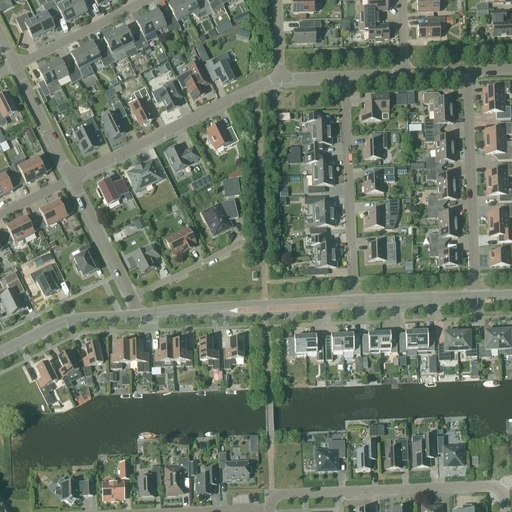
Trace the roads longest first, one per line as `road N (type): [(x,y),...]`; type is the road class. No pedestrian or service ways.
road 1 (residential): [(504,511),(504,496),(493,486),(271,498)]
road 2 (residential): [(71,177),(281,78)]
road 3 (residential): [(353,302),(343,76)]
road 4 (residential): [(475,297),(466,71)]
road 5 (residential): [(14,65),(144,0)]
road 6 (unclassified): [(0,352),(63,321),(137,316)]
road 7 (unclassified): [(353,302),(211,311)]
road 8 (unclassified): [(211,311),(353,306)]
road 9 (unclassified): [(132,297),(71,177)]
road 10 (residential): [(132,297),(245,240)]
road 11 (unclassified): [(71,177),(14,65)]
